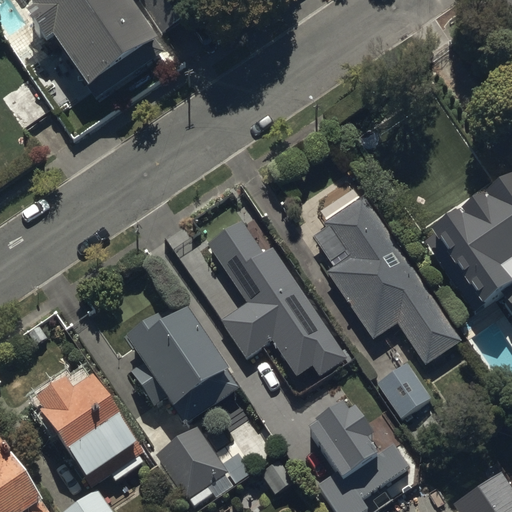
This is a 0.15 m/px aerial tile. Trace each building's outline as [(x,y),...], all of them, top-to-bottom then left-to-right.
[(28,0),(98,103),(166,58),(126,0),(28,0)] [(180,0),(135,0),(162,38),(192,17),(180,0)] [(31,81),(2,102),(0,99),(0,168),(4,165),(7,169),(28,155),(25,152),(33,146),(27,137),(55,116),(31,81)] [(511,167),(511,166),(418,227),(479,319),(497,308),(511,330),(511,167)] [(325,225),(348,259),(326,274),(373,341),(395,326),(424,367),(461,342),(362,199),(325,225)] [(272,247),(261,255),(238,221),(207,243),(250,303),(221,323),(247,360),(276,341),(301,378),(314,369),(320,378),(349,358),(272,247)] [(168,402),(184,426),(239,388),(178,299),(123,337),(142,365),(129,374),(155,412),(168,402)] [(378,385),(403,421),(433,401),(407,365),(378,385)] [(41,414),(91,486),(142,450),(92,378),(74,391),(66,380),(33,403),(41,414)] [(309,431),(339,474),(319,488),(324,495),(335,511),(369,511),(370,511),(362,500),(408,468),(394,447),(379,457),(344,407),(309,431)] [(155,458),(186,503),(230,473),(199,427),(155,458)] [(0,511),(49,511),(50,511),(0,440),(0,511)] [(511,511),(511,502),(499,484),(460,511),(511,511)] [(68,511),(112,511),(98,492),(68,511)]
